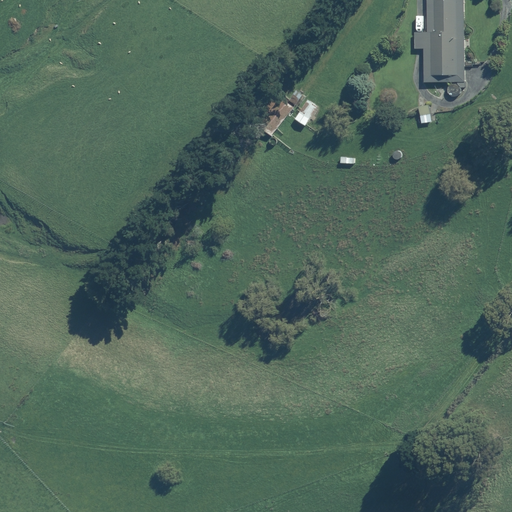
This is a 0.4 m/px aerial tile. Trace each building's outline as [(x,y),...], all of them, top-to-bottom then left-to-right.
[(458,81),(458,84),(461,88),(465,88),(463,0),(427,0),(428,32),(415,32),(415,49),(424,48),(425,82),(458,81)] [(446,91),(446,92),(447,93),(447,94),(447,95),(448,95),(449,96),(450,97),(451,97),(452,98),(453,98),(454,98),(455,98),(456,97),(457,97),(458,96),(459,95),(459,94),(460,94),(460,93),(460,92),(460,91),(461,91),(460,90),(460,89),(460,88),(460,87),(459,87),(459,86),(458,85),(457,85),(457,84),(456,84),(455,84),(454,84),(454,83),(453,83),(452,84),(451,84),(450,84),(449,85),(448,85),(448,86),(447,87),(447,88),(447,89),(446,89),(446,90),(446,91)] [(293,117),(307,126),(319,106),(306,98),(293,117)] [(274,138),(296,109),(287,102),(265,132),(274,138)] [(429,104),(419,105),(420,123),(431,122),(429,104)]
